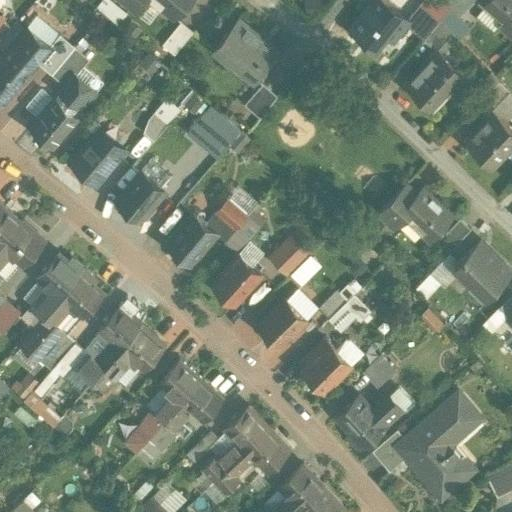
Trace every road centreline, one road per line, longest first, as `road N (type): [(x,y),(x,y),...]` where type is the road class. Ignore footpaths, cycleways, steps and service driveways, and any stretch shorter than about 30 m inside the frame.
road 1 (residential): [(0,158),(218,345),(383,511)]
road 2 (residential): [(511,227),(317,39)]
